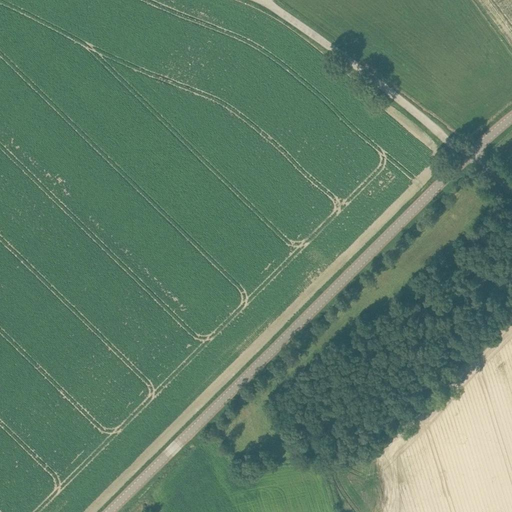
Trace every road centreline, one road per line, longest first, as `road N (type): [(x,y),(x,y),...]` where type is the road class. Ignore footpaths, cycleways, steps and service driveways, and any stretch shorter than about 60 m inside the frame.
road 1 (unclassified): [(112,511),(472,151)]
road 2 (track): [(465,159),(366,71),(259,0)]
